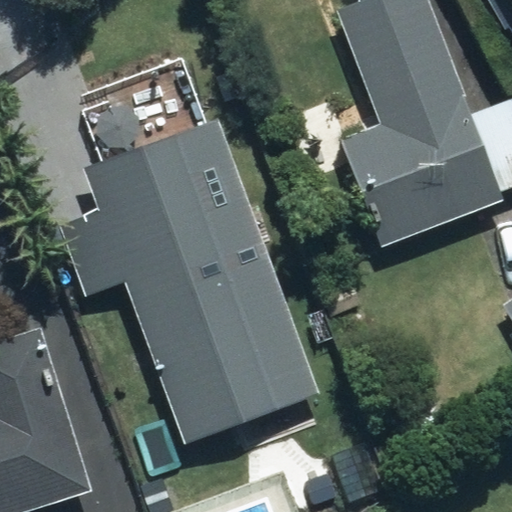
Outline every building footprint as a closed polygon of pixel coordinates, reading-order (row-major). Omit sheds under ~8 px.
[(511,100),(478,116),(426,0),(378,0),(332,21),(378,126),(316,154),(365,266),(511,201),(511,100)] [(83,303),(111,293),(120,317),(146,389),(279,341),(202,125),(211,122),(194,76),(81,117),(97,163),(72,172),(86,211),(54,222),(83,303)] [(511,296),(496,306),(511,333),(511,296)] [(0,511),(18,511),(85,491),(33,332),(0,343),(0,511)] [(375,483),(350,423),(287,450),(312,510),(375,483)] [(257,511),(235,460),(159,493),(167,511),(257,511)]
